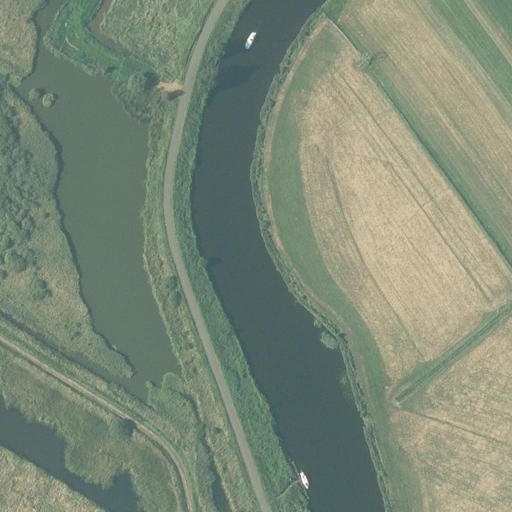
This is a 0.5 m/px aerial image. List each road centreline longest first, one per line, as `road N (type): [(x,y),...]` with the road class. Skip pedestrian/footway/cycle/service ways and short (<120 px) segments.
road 1 (unclassified): [(264,511),(166,215),(189,74),(222,0)]
road 2 (track): [(193,511),(164,442),(0,333)]
